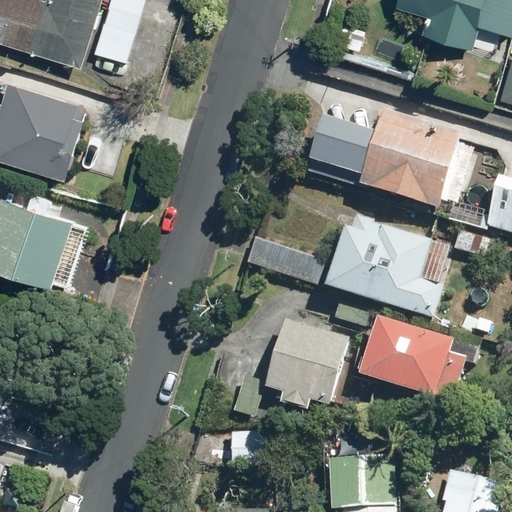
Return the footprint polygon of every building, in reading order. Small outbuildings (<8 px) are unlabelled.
[(0,0),(0,41),(85,67),(105,0),(0,0)] [(111,0),(97,52),(129,61),(146,0),(111,0)] [(429,34),(478,49),(494,0),(405,0),(404,6),(435,16),(429,34)] [(361,56),(365,30),(340,26),(335,52),(361,56)] [(11,82),(0,120),(0,158),(72,179),(89,119),(80,116),(84,103),(11,82)] [(120,181),(135,124),(94,113),(78,169),(120,181)] [(369,188),(448,212),(471,137),(391,113),(369,188)] [(499,168),(511,172),(511,137),(509,137),(499,168)] [(0,209),(0,265),(60,284),(80,219),(6,197),(2,210),(0,209)] [(450,292),(427,285),(438,247),(378,229),(380,225),(361,219),(357,233),(350,231),(332,291),(441,322),(450,292)] [(495,244),(459,233),(454,253),(489,263),(495,244)] [(251,264),(321,285),(329,260),(258,239),(251,264)] [(337,319),(370,329),(376,308),(343,298),(337,319)] [(364,375),(456,403),(474,345),(381,317),(364,375)] [(272,388),(289,393),(287,403),(314,410),(317,400),(336,406),(355,339),(290,321),(272,388)] [(0,361),(0,420),(16,366),(0,361)] [(236,411),(259,418),(270,383),(248,376),(236,411)] [(231,433),(233,467),(273,466),(271,431),(231,433)] [(337,460),(340,511),(403,511),(399,455),(337,460)] [(451,502),(448,511),(504,511),(511,483),(454,470),(447,501),(451,502)]
